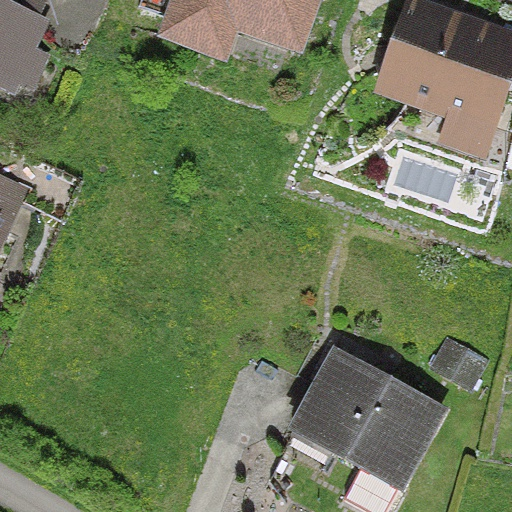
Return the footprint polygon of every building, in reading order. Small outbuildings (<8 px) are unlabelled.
[(298,45),(313,0),(178,0),(166,35),(221,54),(232,23),(298,45)] [(39,25),(0,7),(0,86),(10,90),(39,25)] [(511,68),(511,39),(413,7),(385,94),(492,129),(511,68)] [(0,231),(17,191),(0,184),(0,231)] [(448,341),(433,368),(473,391),(489,363),(448,341)] [(436,412),(337,361),(301,431),(400,482),(436,412)]
